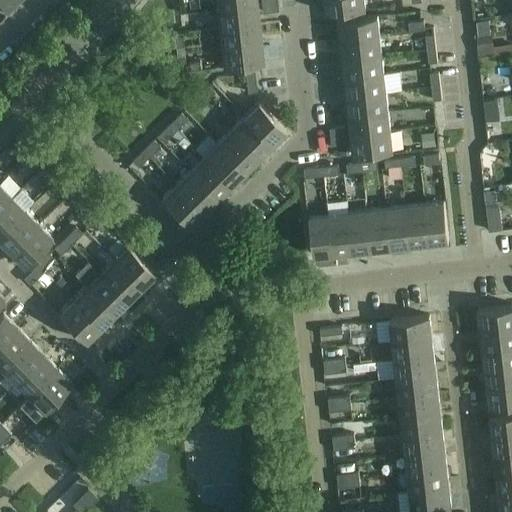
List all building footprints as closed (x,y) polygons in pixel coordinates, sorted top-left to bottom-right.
[(365,7),(363,0),(324,0),(325,11),(365,7)] [(276,1),(261,3),(262,12),(277,10),(276,1)] [(173,4),(174,17),(191,15),(193,39),(212,37),(210,18),(204,18),(203,2),(173,4)] [(217,8),(219,27),(258,22),(256,3),(217,8)] [(386,22),(398,22),(397,5),(385,5),(386,22)] [(337,19),(340,38),(379,34),(377,14),(337,19)] [(422,19),(408,21),(409,29),(423,28),(422,19)] [(488,19),(475,20),(477,35),(489,33),(488,19)] [(219,27),(221,46),(260,42),(258,22),(219,27)] [(173,46),(182,45),(180,31),(171,32),(173,46)] [(434,33),(425,34),(426,48),(436,47),(434,33)] [(340,38),(342,58),(381,53),(379,34),(340,38)] [(490,35),(476,37),(478,55),(493,53),(492,45),(490,35)] [(263,61),(260,42),(221,46),(223,66),(263,61)] [(511,42),(502,43),(503,52),(511,50),(511,42)] [(436,47),(426,48),(428,62),(437,61),(436,47)] [(342,58),(344,77),(383,72),(381,53),(342,58)] [(176,71),(185,70),(183,56),(174,57),(176,71)] [(198,60),(187,61),(188,68),(199,67),(198,60)] [(247,92),(256,91),(254,71),(245,72),(247,92)] [(438,71),(429,72),(430,85),(440,84),(438,71)] [(344,77),(346,96),(385,91),(383,72),(344,77)] [(440,84),(430,85),(432,100),(441,98),(440,84)] [(207,86),(197,96),(203,102),(214,92),(207,86)] [(346,96),(348,115),(388,110),(385,91),(346,96)] [(197,96),(187,106),(193,112),(203,102),(197,96)] [(407,112),(425,109),(423,99),(406,101),(407,112)] [(257,102),(243,116),(270,144),(285,130),(257,102)] [(348,115),(351,134),(390,129),(388,110),(348,115)] [(180,113),(170,122),(176,129),(186,119),(180,113)] [(243,116),(229,129),(257,157),(270,144),(243,116)] [(170,122),(159,133),(165,139),(176,129),(170,122)] [(343,126),(329,128),(330,136),(344,134),(343,126)] [(229,129),(216,142),(243,170),(257,157),(229,129)] [(392,149),(390,129),(351,134),(353,154),(392,149)] [(433,132),(423,133),(425,147),(434,146),(433,132)] [(344,134),(330,136),(331,145),(345,144),(344,134)] [(22,138),(16,144),(27,155),(33,149),(22,138)] [(152,140),(142,149),(148,156),(154,161),(163,152),(157,147),(158,146),(152,140)] [(216,142),(202,156),(230,184),(243,170),(216,142)] [(33,149),(27,155),(36,164),(42,158),(33,149)] [(142,149),(132,160),(138,166),(148,156),(142,149)] [(424,163),(439,161),(438,153),(423,154),(424,163)] [(413,155),(398,157),(400,166),(414,164),(413,155)] [(202,156),(188,169),(216,197),(230,184),(202,156)] [(398,157),(385,158),(386,167),(387,167),(388,178),(401,176),(400,166),(398,157)] [(375,160),(361,161),(362,170),(376,169),(375,160)] [(361,161),(346,163),(347,172),(362,170),(361,161)] [(337,164),(323,166),(324,175),(325,185),(339,183),(338,173),(337,164)] [(42,171),(36,177),(47,188),(53,182),(59,175),(49,165),(42,171)] [(304,168),(303,168),(304,177),(324,175),(323,166),(304,168)] [(188,169),(175,183),(202,211),(216,197),(188,169)] [(59,175),(53,182),(62,192),(69,186),(59,175)] [(188,224),(202,211),(175,183),(160,196),(188,224)] [(0,207),(11,196),(0,184),(0,207)] [(495,189),(483,190),(485,204),(496,203),(495,189)] [(80,209),(86,203),(76,193),(70,199),(80,209)] [(0,207),(0,234),(25,210),(11,196),(0,207)] [(443,200),(423,202),(428,241),(448,239),(443,200)] [(423,202),(404,204),(409,244),(428,241),(423,202)] [(404,204),(386,206),(390,246),(409,244),(404,204)] [(386,206),(367,209),(371,248),(390,246),(386,206)] [(88,226),(98,216),(92,209),(82,219),(88,226)] [(367,209),(348,211),(353,250),(371,248),(367,209)] [(0,234),(0,241),(10,251),(38,223),(25,210),(0,234)] [(348,211),(329,213),(334,253),(353,250),(348,211)] [(314,255),(334,253),(329,213),(309,216),(314,255)] [(488,230),(501,228),(500,217),(487,219),(488,230)] [(52,237),(38,223),(10,251),(24,265),(52,237)] [(75,227),(65,236),(72,242),(81,233),(75,227)] [(65,236),(54,246),(60,253),(72,242),(65,236)] [(127,243),(113,257),(141,286),(155,271),(127,243)] [(47,253),(38,262),(44,269),(54,260),(47,253)] [(113,257),(99,271),(127,299),(141,286),(113,257)] [(38,262),(23,277),(29,283),(37,276),(45,285),(53,277),(44,269),(38,262)] [(99,271),(86,284),(114,312),(127,299),(99,271)] [(86,284),(72,297),(100,326),(114,312),(86,284)] [(86,340),(100,326),(72,297),(58,311),(86,340)] [(511,304),(477,309),(479,328),(511,324),(511,304)] [(0,314),(0,342),(17,327),(2,312),(0,314)] [(361,323),(361,313),(341,314),(341,324),(361,323)] [(390,319),(392,339),(431,334),(429,314),(390,319)] [(511,324),(479,328),(481,347),(511,343),(511,324)] [(342,332),(341,325),(319,327),(320,335),(342,332)] [(0,342),(0,366),(2,368),(30,340),(17,327),(0,342)] [(363,334),(351,335),(352,343),(364,342),(363,334)] [(392,339),(394,358),(433,353),(431,334),(392,339)] [(2,368),(15,381),(43,354),(30,340),(2,368)] [(511,343),(481,347),(483,366),(511,363),(511,343)] [(394,358),(396,377),(436,372),(433,353),(394,358)] [(15,381),(29,395),(57,367),(43,354),(15,381)] [(345,356),(323,359),(324,366),(346,363),(345,356)] [(324,373),(346,370),(346,363),(324,366),(324,373)] [(511,363),(483,366),(485,385),(511,381),(511,363)] [(29,395),(19,404),(34,420),(45,409),(43,408),(71,381),(57,367),(29,395)] [(396,377),(398,396),(438,391),(436,372),(396,377)] [(511,402),(511,381),(485,385),(487,405),(511,402)] [(398,396),(401,415),(440,410),(438,391),(398,396)] [(349,395),(327,397),(328,404),(350,402),(349,395)] [(328,404),(329,411),(351,408),(350,402),(328,404)] [(401,415),(403,434),(442,429),(440,410),(401,415)] [(511,410),(489,414),(491,434),(511,431),(511,410)] [(0,435),(4,439),(10,433),(0,422),(0,435)] [(403,434),(405,452),(444,448),(442,429),(403,434)] [(511,431),(491,434),(493,453),(511,450),(511,431)] [(354,433),(332,435),(332,442),(354,440),(354,433)] [(333,449),(355,447),(354,440),(332,442),(333,449)] [(405,452),(407,471),(446,467),(444,448),(405,452)] [(511,450),(493,453),(495,471),(511,469),(511,450)] [(407,471),(409,490),(448,486),(446,467),(407,471)] [(511,469),(495,471),(497,490),(511,488),(511,469)] [(358,471),(336,473),(337,480),(359,478),(358,471)] [(337,480),(338,487),(359,485),(359,478),(337,480)] [(451,506),(448,486),(409,490),(411,510),(451,506)] [(77,508),(92,493),(88,488),(72,503),(77,508)] [(511,488),(497,490),(499,509),(511,507),(511,488)] [(92,493),(77,508),(80,511),(82,511),(97,498),(92,493)]
